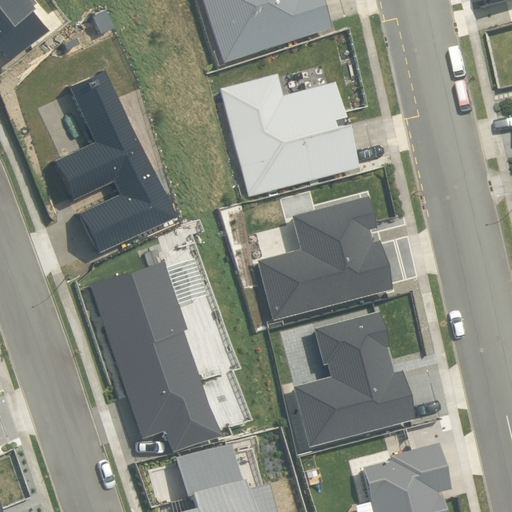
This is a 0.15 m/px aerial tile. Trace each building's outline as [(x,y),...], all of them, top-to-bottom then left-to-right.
[(24,12),(14,0),(0,0),(0,61),(1,63),(39,33),(23,13),(24,12)] [(196,0),(218,64),(326,28),(317,0),(196,0)] [(243,198),(353,170),(341,126),(328,130),(326,122),(338,119),(337,113),(329,83),(277,97),(272,75),(215,90),(243,198)] [(383,292),(386,292),(374,242),(366,244),(364,231),(370,230),(369,224),(362,198),(286,217),(295,251),(251,262),(267,322),(383,292)] [(117,274),(84,286),(136,439),(159,432),(166,453),(213,437),(177,333),(181,331),(158,263),(118,277),(117,274)] [(304,448),(409,420),(396,372),(387,374),(381,349),(383,348),(374,313),(371,313),(308,330),(317,367),(322,365),(325,378),(288,388),(304,448)] [(440,511),(438,501),(437,496),(433,497),(432,494),(445,490),(433,444),(405,452),(384,457),(385,461),(356,469),(367,511),(440,511)]
